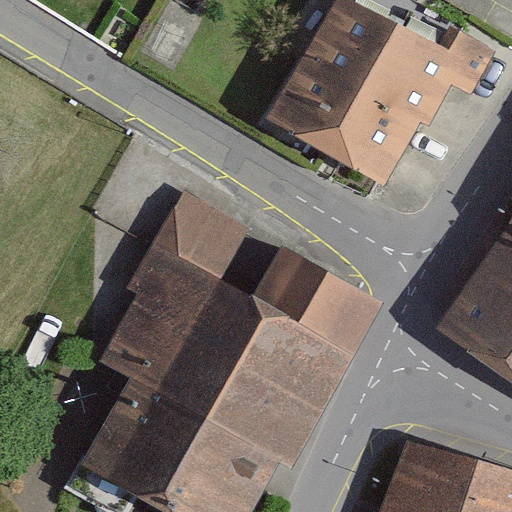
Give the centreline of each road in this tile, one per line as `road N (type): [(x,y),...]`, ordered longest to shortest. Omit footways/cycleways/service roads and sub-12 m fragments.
road 1 (residential): [(413,266),(0,6)]
road 2 (residential): [(413,266),(287,511)]
road 3 (residential): [(511,437),(416,380),(413,266)]
road 4 (residential): [(511,123),(413,266)]
